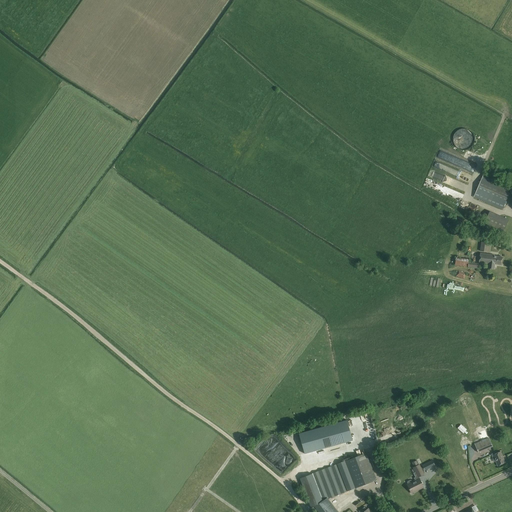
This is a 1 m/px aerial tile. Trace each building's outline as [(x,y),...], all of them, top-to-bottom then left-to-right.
[(446,154),(443,161),(473,174),(476,167),(446,154)] [(448,172),(458,176),(460,171),(450,167),(448,172)] [(435,172),(433,176),(451,184),(453,180),(435,172)] [(502,210),(511,187),(511,185),(484,174),(474,197),(502,210)] [(434,183),(432,190),(450,195),(452,188),(434,183)] [(484,223),(503,231),(509,220),(489,211),(484,223)] [(480,251),(488,252),(489,243),(481,241),(480,251)] [(494,269),(495,264),(501,265),(502,257),(494,255),(480,253),(479,262),(488,264),(488,268),(494,269)] [(455,266),(478,269),(479,263),(469,262),(469,259),(456,258),(455,266)] [(300,433),(305,453),(353,441),(348,420),(300,433)] [(492,445),(489,440),(489,438),(475,444),(478,451),(478,452),(492,447),(492,445)] [(501,452),(495,454),(494,453),(492,454),(491,455),(493,459),(494,461),(495,462),(496,461),(498,466),(505,462),(501,452)] [(323,500),(328,498),(376,481),(366,454),(312,474),(300,479),(312,510),(315,507),(314,507),(323,500)] [(417,480),(412,482),(411,480),(410,480),(408,481),(407,482),(408,484),(412,493),(417,490),(423,487),(418,477),(423,474),(424,475),(419,465),(414,468),(416,472),(414,473),(417,480)] [(338,511),(328,498),(323,500),(314,507),(315,507),(318,511),(338,511)]
